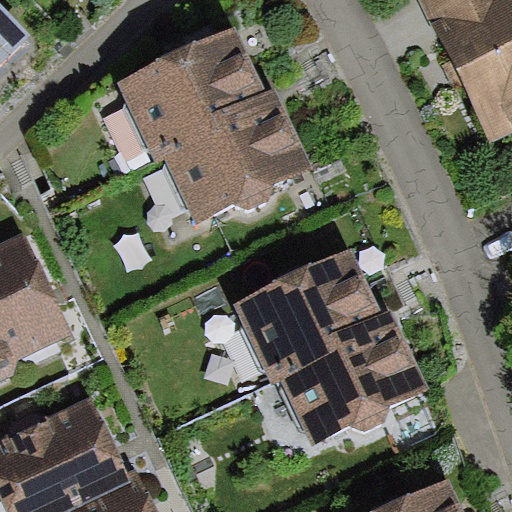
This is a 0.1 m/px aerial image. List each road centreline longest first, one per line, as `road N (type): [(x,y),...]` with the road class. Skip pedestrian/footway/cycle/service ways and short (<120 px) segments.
road 1 (residential): [(327,0),(462,265),(511,407)]
road 2 (unknown): [(254,511),(204,402)]
